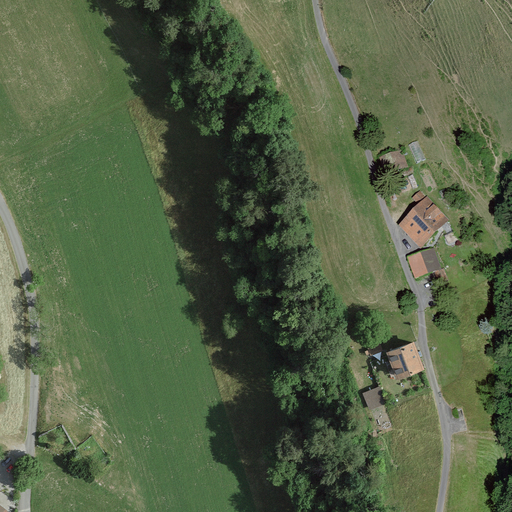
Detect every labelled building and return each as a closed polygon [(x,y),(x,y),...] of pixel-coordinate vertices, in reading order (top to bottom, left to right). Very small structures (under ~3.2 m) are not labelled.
[(402,156),(382,161),(385,174),(405,169),(402,156)] [(447,222),(427,202),(402,229),(423,249),(447,222)] [(433,253),(411,261),(417,279),(439,270),(433,253)] [(425,368),(416,342),(390,350),(400,378),(425,368)] [(363,390),(366,407),(383,404),(380,387),(363,390)] [(376,414),(379,429),(391,426),(388,411),(376,414)]
